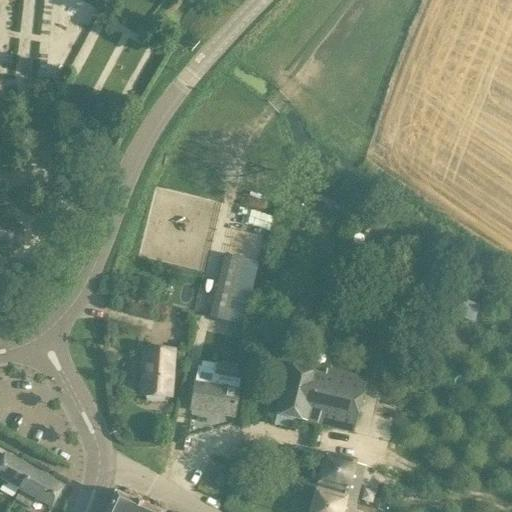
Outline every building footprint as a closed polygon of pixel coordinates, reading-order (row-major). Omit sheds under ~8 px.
[(20,234),(24,232),(23,230),(20,231),(12,223),(14,219),(12,218),(10,222),(1,221),(3,209),(0,208),(0,252),(7,254),(8,258),(11,257),(10,253),(18,246),(22,248),(23,245),(19,243),(20,234)] [(242,259),(223,255),(209,321),(227,324),(242,259)] [(458,296),(451,313),(474,323),(481,306),(458,296)] [(365,365),(384,369),(389,347),(370,342),(365,365)] [(143,349),(140,395),(144,395),(146,401),(162,402),(164,397),(170,397),(173,351),(143,349)] [(212,378),(213,379),(212,385),(194,382),(190,410),(232,417),(237,389),(234,388),(235,382),(237,366),(215,363),(212,378)] [(324,374),(317,373),(316,374),(287,366),(275,414),(304,421),(304,422),(352,433),(366,378),(326,368),(324,374)] [(312,493),(308,511),(353,511),(365,466),(352,463),(352,461),(350,460),(348,460),(322,454),(320,455),(320,456),(319,457),(314,483),(313,484),(314,486),(316,489),(316,491),(314,491),(313,492),(312,493)] [(0,479),(19,491),(31,470),(3,455),(2,457),(0,455),(0,479)] [(29,509),(34,499),(50,508),(62,487),(31,470),(19,491),(14,500),(29,509)] [(221,488),(226,478),(218,474),(213,484),(221,488)] [(155,511),(114,494),(105,511),(155,511)]
